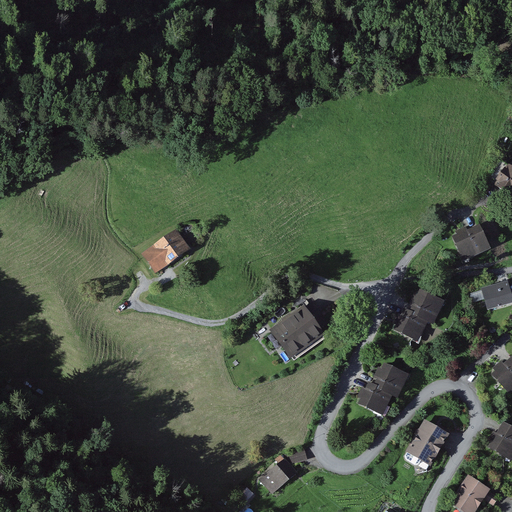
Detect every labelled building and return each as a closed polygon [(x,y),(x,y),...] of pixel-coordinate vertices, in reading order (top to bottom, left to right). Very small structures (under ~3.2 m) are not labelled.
[(511,194),(511,168),(505,164),(491,183),(510,197),(511,194)] [(478,227),(453,239),(466,264),(491,252),(478,227)] [(190,252),(177,232),(142,254),(155,275),(190,252)] [(511,290),(510,285),(485,291),(491,312),(511,306),(511,290)] [(420,287),(410,303),(436,320),(446,304),(420,287)] [(291,360),(324,335),(306,311),(273,336),(291,360)] [(403,311),(393,327),(418,343),(429,327),(403,311)] [(511,388),(511,359),(493,377),(508,392),(511,388)] [(384,361),(374,378),(398,393),(408,376),(384,361)] [(366,386),(356,403),(380,417),(390,401),(366,386)] [(449,438),(427,424),(407,456),(428,470),(449,438)] [(511,457),(511,429),(503,424),(490,446),(511,459),(511,457)] [(289,465),(308,460),(305,448),(286,453),(289,465)] [(288,482),(275,468),(259,483),(272,497),(288,482)] [(476,511),(490,492),(469,478),(451,503),(463,511),(476,511)]
